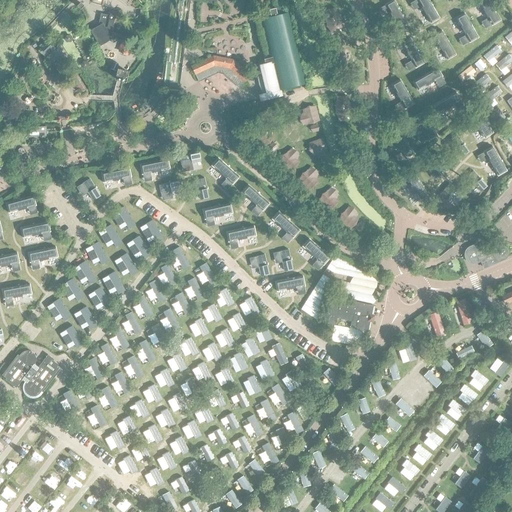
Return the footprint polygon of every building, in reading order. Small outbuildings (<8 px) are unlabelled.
[(394,0),(392,0),(385,4),(399,29),(408,24),(394,0)] [(429,0),(417,0),(431,23),(439,18),(429,0)] [(488,0),(479,0),(478,1),(492,26),(501,20),(488,0)] [(260,65),(268,98),(280,95),(279,90),(305,84),(287,12),(277,15),(275,8),(269,9),(269,10),(262,12),(263,18),(259,19),(267,52),(263,53),(255,54),(257,61),(264,59),(265,64),(260,65)] [(118,20),(119,12),(107,9),(104,27),(100,27),(100,26),(101,25),(102,25),(103,25),(104,24),(104,23),(104,22),(103,22),(102,22),(101,22),(100,23),(99,22),(97,22),(97,23),(94,22),(93,27),(98,31),(98,33),(94,33),(94,35),(100,46),(101,46),(102,42),(109,42),(112,38),(110,38),(110,37),(111,37),(112,35),(149,44),(153,28),(118,20)] [(464,13),(455,18),(469,43),(478,37),(464,13)] [(442,30),(433,35),(447,60),(456,55),(442,30)] [(73,38),(70,34),(66,35),(64,39),(66,42),(71,42),(73,38)] [(31,42),(31,43),(34,48),(41,43),(38,38),(37,38),(33,41),(31,42)] [(410,38),(401,43),(415,68),(424,63),(410,38)] [(52,45),(51,46),(44,40),(43,42),(44,44),(42,46),(41,44),(37,48),(39,49),(37,50),(44,56),(50,50),(52,52),(55,49),(54,48),(55,47),(52,45)] [(63,70),(76,69),(77,69),(73,62),(60,44),(47,57),(49,61),(51,67),(50,67),(49,76),(58,77),(58,76),(59,76),(59,75),(62,76),(69,77),(70,72),(63,71),(63,70)] [(484,50),(459,65),(464,73),(489,59),(484,50)] [(232,59),(219,57),(213,56),(191,66),(195,74),(198,82),(218,73),(223,74),(239,88),(245,82),(250,75),(232,59)] [(437,68),(412,82),(417,90),(442,76),(437,68)] [(76,86),(76,87),(80,93),(83,91),(82,90),(86,87),(77,73),(68,78),(74,87),(76,86)] [(43,87),(46,83),(41,78),(37,79),(36,80),(41,87),(43,87)] [(400,79),(391,84),(405,109),(414,104),(400,79)] [(494,83),(486,88),(500,112),(508,107),(494,83)] [(456,92),(431,106),(436,115),(461,101),(456,92)] [(476,110),(467,116),(483,140),(492,134),(476,110)] [(423,111),(414,117),(428,141),(437,136),(423,111)] [(71,118),(70,114),(70,113),(68,113),(64,114),(64,116),(61,117),(61,116),(55,117),(56,122),(62,121),(62,120),(64,120),(65,120),(70,119),(71,118)] [(47,135),(46,126),(20,128),(21,137),(23,137),(23,139),(28,139),(28,138),(29,138),(30,141),(32,141),(32,143),(36,143),(36,141),(39,141),(38,138),(40,138),(45,137),(44,135),(47,135)] [(400,130),(392,135),(406,159),(415,154),(400,130)] [(457,135),(450,140),(461,156),(468,152),(457,135)] [(491,145),(482,151),(497,176),(506,171),(491,145)] [(200,153),(180,157),(182,165),(202,161),(200,153)] [(219,157),(212,165),(233,185),(241,177),(219,157)] [(441,157),(424,167),(428,175),(445,165),(441,157)] [(168,158),(140,164),(142,175),(171,168),(168,158)] [(129,166),(101,172),(103,183),(132,176),(129,166)] [(473,170),(467,176),(480,191),(486,186),(473,170)] [(413,172),(404,177),(419,202),(428,197),(413,172)] [(89,178),(83,183),(94,200),(101,195),(89,178)] [(205,178),(197,179),(201,199),(209,198),(205,178)] [(179,181),(159,185),(161,193),(181,189),(179,181)] [(448,182),(442,188),(456,202),(462,196),(448,182)] [(248,183),(241,191),(263,211),(270,203),(248,183)] [(34,195),(6,203),(8,213),(36,206),(34,195)] [(230,203),(202,209),(204,219),(233,213),(230,203)] [(279,210),(272,218),(294,238),(301,230),(279,210)] [(49,221),(20,227),(22,238),(51,232),(49,221)] [(254,225),(226,231),(228,242),(257,236),(254,225)] [(310,238),(303,246),(324,265),(332,257),(310,238)] [(473,247),(470,249),(469,249),(467,251),(466,253),(467,256),(467,258),(468,259),(470,261),(472,262),(475,262),(477,262),(481,260),(484,267),(501,260),(504,259),(507,257),(508,252),(507,251),(507,249),(505,248),(503,247),(501,246),(499,246),(492,249),(489,241),(473,247)] [(56,246),(27,252),(30,262),(58,256),(56,246)] [(289,248),(280,250),(285,270),(293,268),(289,248)] [(17,252),(0,255),(0,266),(20,262),(17,252)] [(265,254),(257,256),(261,276),(269,274),(265,254)] [(303,276),(275,281),(277,291),(305,286),(303,276)] [(30,283),(2,288),(4,299),(32,294),(30,283)] [(511,290),(501,295),(505,304),(511,300),(511,290)] [(374,315),(371,314),(373,306),(355,302),(354,305),(333,301),(328,323),(335,325),(336,317),(352,321),(351,327),(367,331),(369,321),(372,322),(373,321),(374,316),(374,315)] [(32,351),(30,350),(28,350),(26,350),(24,351),(21,352),(19,355),(18,355),(3,375),(6,378),(5,379),(16,387),(22,379),(26,382),(25,383),(24,384),(24,387),(24,389),(25,392),(26,394),(28,395),(30,396),(32,396),(34,396),(36,396),(38,395),(41,393),(42,391),(60,368),(57,365),(58,364),(53,360),(54,359),(48,354),(38,367),(34,364),(35,363),(35,361),(36,360),(36,358),(36,356),(35,354),(33,352),(32,351)]
